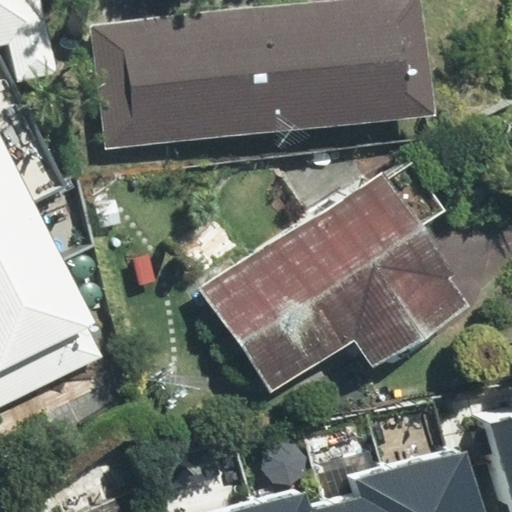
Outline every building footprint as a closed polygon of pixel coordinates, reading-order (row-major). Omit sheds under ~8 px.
[(33,0),(0,0),(0,41),(8,76),(49,67),(33,0)] [(251,0),(82,20),(97,145),(421,107),(407,0),(251,0)] [(0,151),(0,398),(93,351),(75,315),(81,311),(0,151)] [(368,161),(188,282),(259,386),(339,332),(358,359),(453,296),(434,268),(438,266),(368,161)] [(511,422),(493,428),(511,491),(511,422)] [(303,487),(219,511),(483,511),(464,447),(355,480),(360,496),(310,511),(303,487)]
